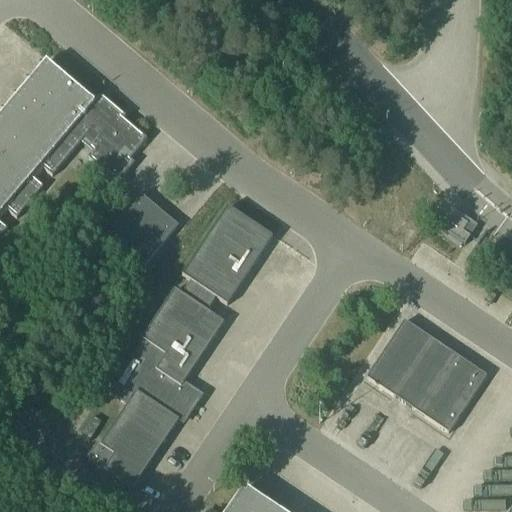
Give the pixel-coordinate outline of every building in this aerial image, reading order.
[(99,110),(45,64),(0,117),(0,239),(7,232),(0,226),(0,220),(7,213),(17,221),(42,190),(33,182),(42,171),(52,178),(80,145),(92,155),(87,160),(117,185),(133,166),(129,162),(145,141),(117,118),(118,114),(104,103),(99,110)] [(178,229),(140,197),(102,243),(139,275),(178,229)] [(174,293),(141,342),(143,343),(108,396),(127,409),(100,448),(97,445),(86,461),(132,492),(178,424),(184,428),(203,399),(184,386),(224,326),(207,315),(216,301),(227,308),(272,241),(228,211),(182,279),(191,284),(182,298),(174,293)] [(453,217),(442,233),(443,234),(464,248),(468,242),(470,240),(470,239),(467,237),(463,234),(466,229),(463,227),(459,223),(456,220),(453,217)] [(404,325),(366,382),(448,436),(486,379),(404,325)] [(275,511),(244,491),(229,511),(275,511)]
